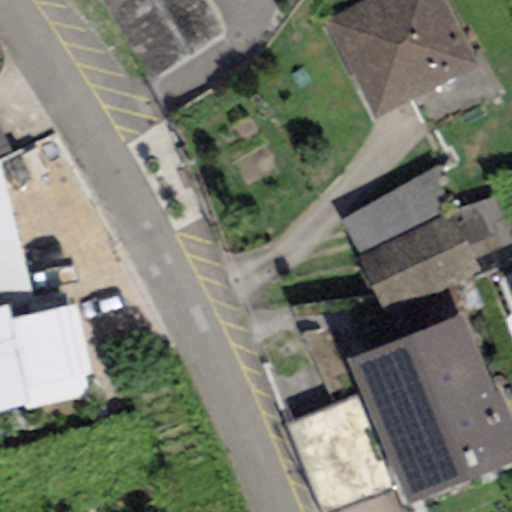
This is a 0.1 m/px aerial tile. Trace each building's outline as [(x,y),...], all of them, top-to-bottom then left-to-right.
[(102,0),(154,71),(216,27),(196,0),(102,0)] [(450,0),(351,0),(326,13),(376,112),(481,61),(450,0)] [(0,300),(10,298),(13,308),(33,304),(6,145),(0,132),(0,300)] [(453,208),(359,251),(386,309),(479,266),(453,208)] [(10,298),(0,300),(0,401),(93,381),(74,294),(33,304),(13,308),(10,298)] [(511,415),(466,307),(349,356),(410,499),(511,455),(511,415)]
